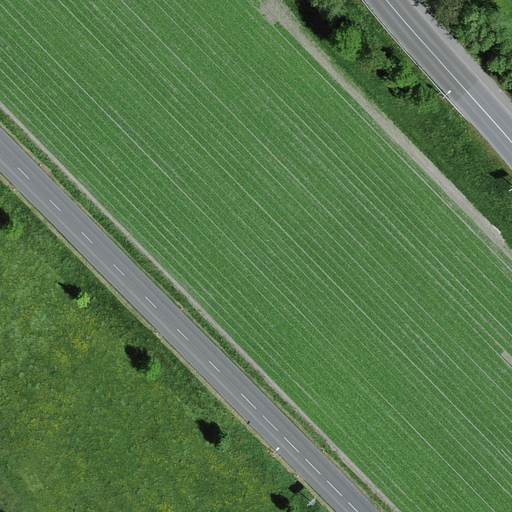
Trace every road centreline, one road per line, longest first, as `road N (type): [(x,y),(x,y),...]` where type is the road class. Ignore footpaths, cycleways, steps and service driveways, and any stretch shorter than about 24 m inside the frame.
road 1 (primary): [(357,511),(0,149)]
road 2 (secondary): [(511,143),(386,0)]
